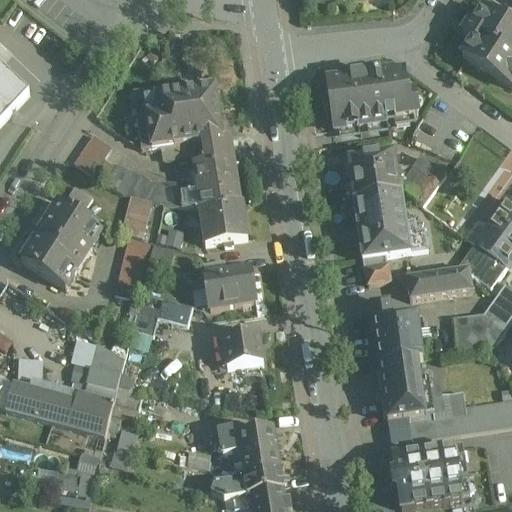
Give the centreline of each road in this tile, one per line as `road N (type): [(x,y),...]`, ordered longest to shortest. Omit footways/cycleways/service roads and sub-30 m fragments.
road 1 (tertiary): [(343,511),(283,47)]
road 2 (residential): [(127,26),(0,225)]
road 3 (residential): [(402,36),(421,63),(511,131)]
